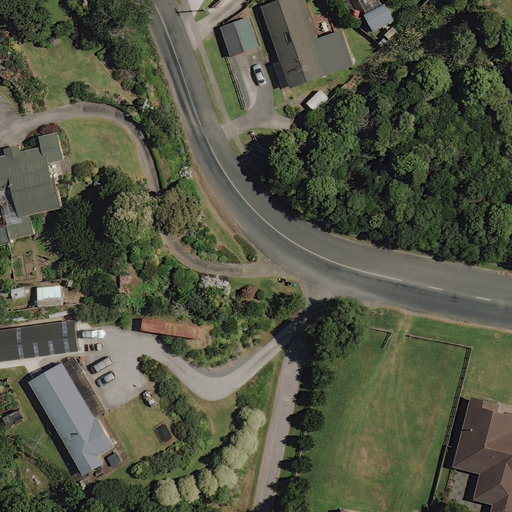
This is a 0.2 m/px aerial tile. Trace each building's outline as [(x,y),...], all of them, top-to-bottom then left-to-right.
[(308,0),(280,0),(266,6),(296,87),(359,64),(346,29),(322,38),(308,0)] [(388,3),(368,14),(378,30),(398,19),(388,3)] [(263,45),(253,16),(224,27),(234,55),(263,45)] [(321,88),(307,103),(319,115),(334,99),(321,88)] [(67,159),(62,132),(44,136),(46,147),(26,151),(24,144),(9,147),(11,154),(0,156),(0,191),(5,190),(11,223),(0,225),(0,244),(39,237),(34,214),(63,208),(53,162),(67,159)] [(65,299),(62,280),(56,281),(57,286),(39,289),(41,302),(65,299)] [(9,343),(0,343),(0,358),(10,358),(9,343)] [(66,362),(34,381),(88,475),(108,464),(102,454),(117,445),(101,417),(98,419),(66,362)] [(511,511),(511,413),(501,410),(502,403),(477,397),(458,467),(485,474),(478,498),(497,503),(494,511),(511,511)]
